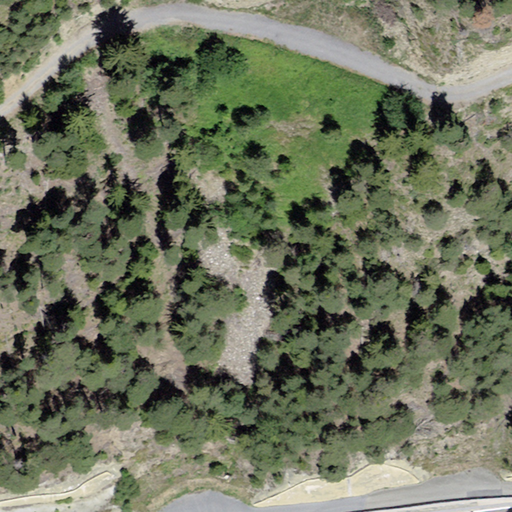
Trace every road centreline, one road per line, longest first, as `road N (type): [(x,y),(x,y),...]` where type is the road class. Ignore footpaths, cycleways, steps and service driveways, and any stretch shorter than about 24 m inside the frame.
road 1 (track): [(260,0),(342,39),(412,53),(471,21),(511,31)]
road 2 (unclassified): [(285,511),(511,488)]
